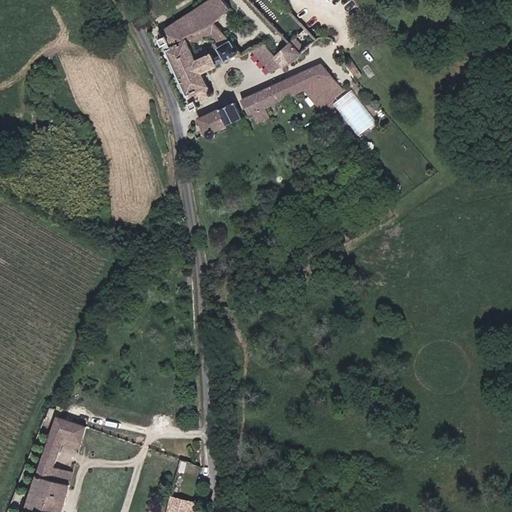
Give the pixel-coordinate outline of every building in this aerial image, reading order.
[(208,0),(166,29),(168,35),(160,38),(164,48),(168,46),(192,102),(189,103),(192,110),(200,107),(197,101),(209,96),(210,96),(212,96),(213,94),(213,92),(211,90),(211,89),(214,88),(206,70),(220,64),(215,53),(200,59),(192,40),(214,32),(220,41),(232,37),(217,21),(234,9),(227,0),(208,0)] [(233,38),(219,46),(227,60),(241,52),(233,38)] [(267,43),(254,49),(272,70),(287,65),(304,53),(294,41),(277,55),(267,43)] [(307,87),(323,107),(347,88),(323,61),(249,97),(255,111),(307,87)] [(227,126),(242,119),(236,105),(221,111),(227,126)] [(202,119),(209,134),(210,136),(212,137),(215,137),(216,134),(215,131),(227,126),(221,111),(202,119)] [(65,511),(77,470),(59,464),(65,443),(83,448),(91,423),(58,414),(29,511),(65,511)] [(193,511),(197,499),(175,494),(170,511),(193,511)]
